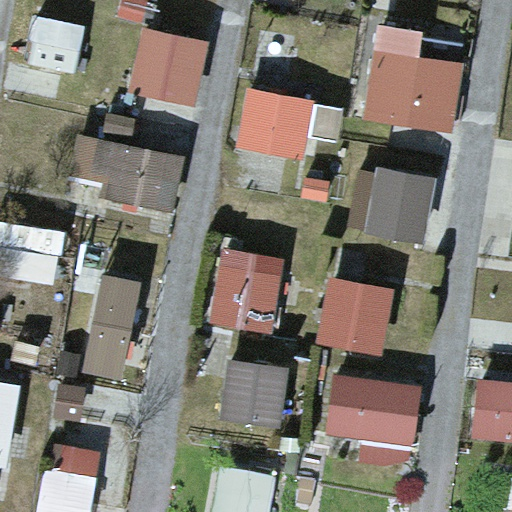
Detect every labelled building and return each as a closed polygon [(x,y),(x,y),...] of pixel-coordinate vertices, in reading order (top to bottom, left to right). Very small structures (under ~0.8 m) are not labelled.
[(362,111),(455,126),(471,28),(378,13),(362,111)] [(198,96),(211,30),(145,17),(132,83),(198,96)] [(248,79),(241,140),(311,148),(318,87),(248,79)] [(79,129),(76,167),(109,170),(107,195),(178,201),(184,138),(79,129)] [(353,221),(427,234),(438,168),(364,155),(353,221)] [(275,329),(293,251),(227,235),(208,313),(275,329)] [(90,365),(130,370),(143,269),(102,264),(90,365)] [(321,338),(387,349),(400,278),(333,267),(321,338)] [(286,421),(296,360),(232,350),(222,411),(286,421)] [(334,366),(330,429),(363,431),(361,454),(419,458),(425,372),(334,366)] [(511,371),(482,368),(476,431),(511,434),(511,371)] [(0,371),(0,498),(13,499),(20,372),(0,371)] [(94,511),(99,468),(48,462),(41,511),(94,511)] [(226,465),(216,511),(272,511),(280,476),(226,465)]
